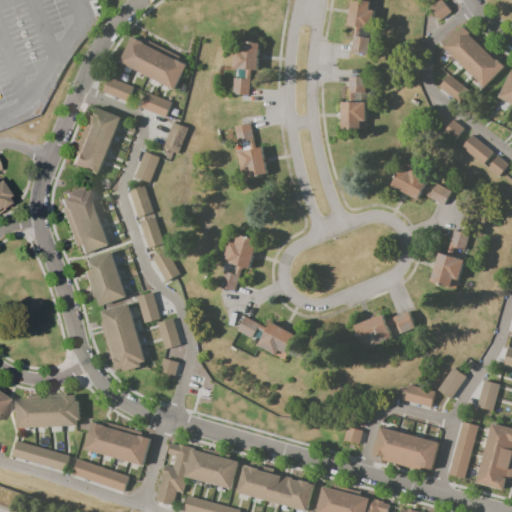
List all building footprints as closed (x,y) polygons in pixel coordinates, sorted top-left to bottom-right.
[(363,0),(347,0),(344,24),(355,25),(351,53),(366,55),(369,38),(366,37),(367,29),(372,30),(375,10),(370,9),(371,1),(363,0)] [(442,0),(440,0),(430,7),(440,20),(451,11),(442,0)] [(464,25),(443,46),(485,87),(505,66),(464,25)] [(120,61),(174,89),(187,64),(176,59),(176,60),(144,43),(145,43),(133,36),(120,61)] [(260,43),(258,71),(251,70),(248,97),(233,96),(234,76),(238,77),(238,69),(233,69),(235,51),(237,51),(237,48),(242,49),(243,42),(260,43)] [(511,70),(499,97),(511,103),(511,70)] [(449,74),(439,87),(460,105),(471,92),(449,74)] [(349,76),(349,101),(342,101),(342,131),(366,131),(366,103),(355,103),(355,93),(365,94),(365,77),(349,76)] [(128,103),(134,87),(108,77),(102,93),(128,103)] [(166,117),(172,102),(146,92),(140,107),(166,117)] [(98,174),(121,117),(95,107),(92,116),(89,114),(74,150),(77,151),(72,164),(98,174)] [(453,119),(445,129),(456,139),(464,129),(453,119)] [(164,148),(174,122),(190,128),(180,154),(164,148)] [(268,176),(263,148),(257,150),(252,124),(235,127),(238,146),(243,145),(244,152),(237,153),(240,169),(245,168),(247,180),(268,176)] [(472,135),(493,152),(483,164),(462,147),(472,135)] [(135,176),(145,151),(160,157),(150,182),(135,176)] [(498,156),(509,164),(499,177),(488,168),(498,156)] [(391,185),(402,167),(410,172),(412,167),(425,175),(422,179),(435,187),(438,182),(452,191),(443,206),(422,193),(417,200),(391,185)] [(0,181),(1,181),(4,186),(5,185),(13,195),(9,198),(12,202),(3,208),(4,210),(0,212),(0,181)] [(138,216),(153,211),(145,186),(130,191),(138,216)] [(88,189),(109,245),(83,255),(80,245),(77,246),(59,199),(65,197),(64,194),(82,187),(83,191),(88,189)] [(149,248),(164,243),(155,218),(141,222),(149,248)] [(430,281),(439,253),(446,255),(453,230),(469,235),(465,251),(455,248),(453,257),(464,260),(456,289),(430,281)] [(238,235),(236,243),(230,241),(224,261),(227,262),(220,286),(236,291),(243,268),(250,270),(259,241),(238,235)] [(166,281),(180,273),(166,249),(153,257),(166,281)] [(85,261),(112,252),(127,297),(100,306),(97,296),(95,297),(86,271),(88,271),(85,261)] [(136,297),(143,323),(160,319),(153,292),(136,297)] [(146,361),(129,303),(101,311),(104,321),(100,322),(112,364),(115,363),(117,370),(122,368),(123,372),(142,367),(141,363),(146,361)] [(409,311),(385,320),(383,314),(354,326),(364,350),(392,338),(387,327),(395,324),(399,334),(416,327),(409,311)] [(252,357),(259,342),(251,338),(258,323),(243,316),(229,345),(252,357)] [(299,337),(286,360),(277,355),(276,356),(258,346),(261,341),(256,338),(254,342),(238,333),(246,317),(267,329),(271,322),(299,337)] [(157,323),(164,350),(181,345),(174,319),(157,323)] [(503,365),(511,367),(511,349),(508,348),(503,365)] [(164,358),(159,372),(175,377),(179,363),(164,358)] [(452,367),(436,391),(451,400),(466,376),(452,367)] [(478,409),(484,382),(501,386),(495,413),(478,409)] [(404,400),(408,384),(436,392),(432,407),(404,400)] [(0,411),(9,398),(3,394),(6,390),(0,385),(0,411)] [(16,400),(18,428),(77,424),(77,420),(80,420),(79,402),(76,402),(75,396),(63,396),(64,397),(16,400)] [(91,421),(83,449),(144,466),(151,439),(142,436),(143,432),(104,421),(103,425),(91,421)] [(463,422),(449,475),(465,479),(479,426),(463,422)] [(477,483),(492,423),(511,428),(511,475),(510,483),(505,482),(503,490),(477,483)] [(344,440),(347,426),(363,431),(359,444),(344,440)] [(439,443),(432,470),(422,467),(421,472),(379,461),(381,455),(373,453),(379,427),(439,443)] [(17,441),(12,456),(65,472),(69,457),(17,441)] [(155,501),(164,465),(173,468),(176,455),(168,453),(170,443),(178,445),(179,444),(194,448),(193,450),(239,462),(232,489),(187,477),(183,493),(176,491),(173,505),(155,501)] [(77,459),(72,475),(124,493),(129,477),(77,459)] [(244,465),(237,492),(308,511),(314,485),(310,484),(310,481),(300,479),(299,481),(273,474),(274,469),(257,464),(256,467),(249,465),(249,466),(244,465)] [(315,511),(323,485),(332,488),(333,484),(358,491),(357,495),(367,498),(367,496),(384,500),(383,502),(389,504),(387,511),(315,511)] [(186,511),(190,498),(239,511),(186,511)]
